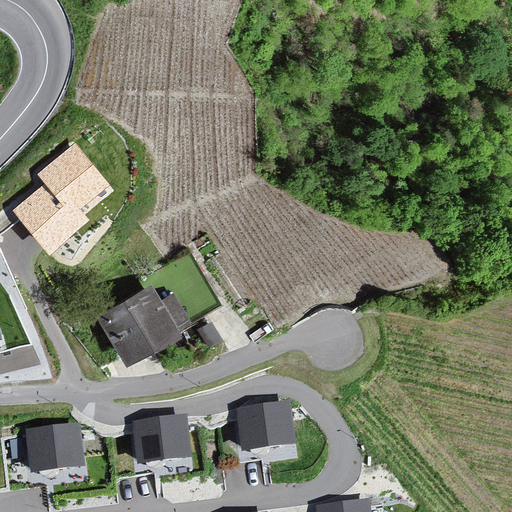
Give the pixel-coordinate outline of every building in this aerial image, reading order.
[(112,183),(75,136),(30,170),(41,184),(13,205),(47,248),(88,216),(81,207),(112,183)] [(175,327),(221,304),(195,254),(143,281),(146,286),(92,314),(118,364),(159,342),(163,349),(181,339),(175,327)] [(291,403),(237,409),(242,454),(296,448),(291,403)] [(187,417),(133,423),(138,468),(192,463),(187,417)] [(82,423),(28,429),(33,475),(87,469),(82,423)] [(370,511),(369,499),(316,505),(316,511),(370,511)]
